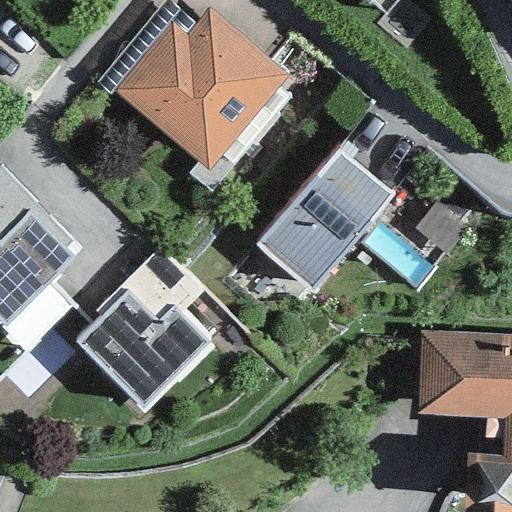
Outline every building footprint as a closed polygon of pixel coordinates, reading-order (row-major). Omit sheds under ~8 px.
[(209,159),(283,64),(205,5),(187,26),(171,17),(113,83),(209,159)] [(396,183),(338,133),(250,236),(308,286),(396,183)] [(80,243),(0,162),(0,310),(6,316),(80,243)] [(142,396),(208,331),(181,304),(203,282),(158,240),(93,304),(98,310),(76,332),(142,396)] [(511,332),(421,328),(416,401),(503,406),(503,417),(511,418),(511,332)]
